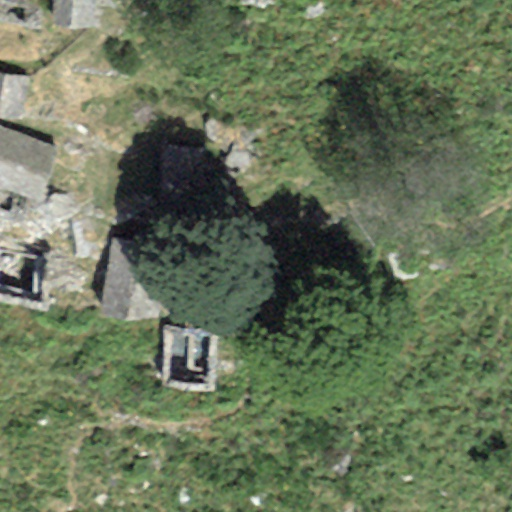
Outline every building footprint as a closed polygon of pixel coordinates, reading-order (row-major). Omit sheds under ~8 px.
[(94,0),(52,0),(53,29),(95,28),(94,0)] [(28,79),(0,74),(0,115),(22,119),(28,79)] [(58,147),(0,128),(0,188),(41,201),(58,147)] [(164,146),(158,208),(200,212),(205,150),(164,146)] [(58,234),(0,230),(0,302),(54,306),(58,234)] [(173,248),(109,239),(99,314),(163,323),(173,248)]
